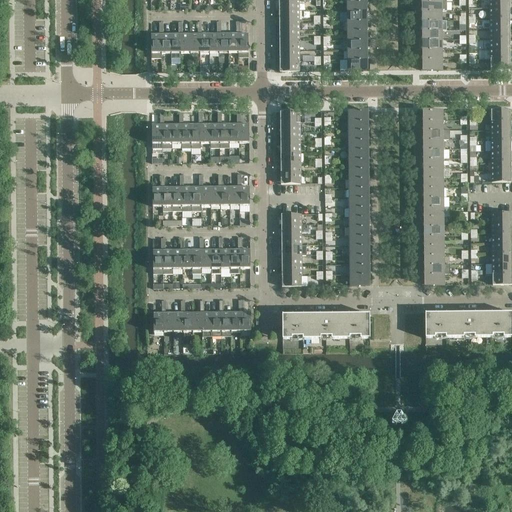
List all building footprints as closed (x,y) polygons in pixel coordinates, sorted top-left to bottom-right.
[(299,11),(299,0),(279,0),(279,11),(299,11)] [(510,9),(509,0),(489,0),(490,9),(510,9)] [(441,12),(441,2),(422,3),(422,12),(441,12)] [(367,12),(366,3),(347,3),(347,13),(367,12)] [(510,19),(510,9),(490,9),(490,19),(510,19)] [(299,21),(299,11),(279,11),(279,21),(299,21)] [(367,22),(367,12),(347,13),(347,22),(367,22)] [(442,22),(441,12),(422,12),(422,22),(442,22)] [(510,29),(510,19),(490,19),(490,29),(510,29)] [(299,31),(299,21),(279,21),(279,31),(299,31)] [(367,32),(367,22),(347,22),(347,32),(367,32)] [(442,31),(442,22),(422,22),(422,31),(442,31)] [(510,40),(510,29),(490,29),(490,40),(510,40)] [(299,41),(299,31),(279,31),(279,42),(299,41)] [(442,41),(442,31),(422,31),(422,41),(442,41)] [(367,41),(367,32),(347,32),(348,41),(367,41)] [(238,34),(236,35),(229,35),(229,54),(238,54),(238,34)] [(248,34),(240,34),(238,34),(238,54),(248,53),(248,34)] [(161,35),(159,35),(151,35),(151,54),(161,54),(161,35)] [(171,35),(163,35),(161,35),(161,54),(171,54),(171,35)] [(181,35),(179,35),(171,35),(171,54),(181,54),(181,35)] [(190,35),(182,35),(181,35),(181,54),(190,54),(190,35)] [(200,35),(198,35),(190,35),(190,54),(200,54),(200,35)] [(209,35),(202,35),(200,35),(200,54),(209,54),(209,35)] [(219,35),(217,35),(209,35),(209,54),(219,54),(219,35)] [(229,35),(221,35),(219,35),(219,54),(229,54),(229,35)] [(510,50),(510,40),(490,40),(490,50),(510,50)] [(299,52),(299,41),(279,42),(280,52),(299,52)] [(367,51),(367,41),(348,41),(348,51),(367,51)] [(442,50),(442,41),(422,41),(423,50),(442,50)] [(442,60),(442,50),(423,50),(423,60),(442,60)] [(510,60),(510,50),(490,50),(490,60),(510,60)] [(367,60),(367,51),(348,51),(348,61),(367,60)] [(299,62),(299,52),(280,52),(280,62),(299,62)] [(367,72),(367,60),(348,61),(348,72),(367,72)] [(442,71),(442,60),(423,60),(423,71),(442,71)] [(510,71),(510,60),(490,60),(491,71),(510,71)] [(299,72),(299,62),(280,62),(280,73),(299,72)] [(442,121),(442,111),(423,111),(423,122),(442,121)] [(511,121),(511,111),(491,111),(491,122),(511,121)] [(300,123),(300,112),(280,113),(280,123),(300,123)] [(368,122),(368,112),(348,112),(348,122),(368,122)] [(443,131),(442,121),(423,122),(423,131),(443,131)] [(511,132),(511,121),(491,122),(491,132),(511,132)] [(368,132),(368,122),(348,122),(349,132),(368,132)] [(300,133),(300,123),(280,123),(280,134),(300,133)] [(172,125),(164,126),(162,126),(162,150),(172,150),(172,145),(172,125)] [(181,125),(179,125),(172,125),(172,145),(181,144),(181,125)] [(191,125),(183,125),(181,125),(181,144),(182,149),(191,149),(191,125)] [(201,125),(199,125),(191,125),(191,149),(201,149),(201,144),(201,125)] [(210,125),(202,125),(201,125),(201,144),(210,144),(210,125)] [(220,125),(218,125),(210,125),(210,144),(210,149),(220,149),(220,125)] [(229,125),(222,125),(220,125),(220,149),(230,149),(230,144),(229,125)] [(239,125),(237,125),(229,125),(230,144),(239,144),(239,125)] [(249,125),(241,125),(239,125),(239,144),(249,144),(249,125)] [(162,126),(160,126),(152,126),(152,150),(162,150),(162,126)] [(443,141),(443,131),(423,131),(423,141),(443,141)] [(368,141),(368,132),(349,132),(349,141),(368,141)] [(511,142),(511,132),(491,132),(491,142),(511,142)] [(300,144),(300,133),(280,134),(280,144),(300,144)] [(368,151),(368,141),(349,141),(349,151),(368,151)] [(443,150),(443,141),(423,141),(424,150),(443,150)] [(511,152),(511,142),(491,142),(491,152),(511,152)] [(300,154),(300,144),(280,144),(281,154),(300,154)] [(443,160),(443,150),(424,150),(424,160),(443,160)] [(368,160),(368,151),(349,151),(349,161),(368,160)] [(511,162),(511,152),(491,152),(491,162),(511,162)] [(300,164),(300,154),(281,154),(281,164),(300,164)] [(368,170),(368,160),(349,161),(349,170),(368,170)] [(443,169),(443,160),(424,160),(424,170),(443,169)] [(511,172),(511,162),(491,162),(492,173),(511,172)] [(300,174),(300,164),(281,164),(281,174),(300,174)] [(443,179),(443,169),(424,170),(424,179),(443,179)] [(368,180),(368,170),(349,170),(349,180),(368,180)] [(511,183),(511,172),(492,173),(492,183),(511,183)] [(301,185),(300,174),(281,174),(281,185),(301,185)] [(443,189),(443,179),(424,179),(424,189),(443,189)] [(368,189),(368,180),(349,180),(349,189),(368,189)] [(163,188),(161,188),(153,188),(153,207),(163,207),(163,188)] [(172,188),(165,188),(163,188),(163,207),(163,212),(172,212),(172,188)] [(182,188),(180,188),(172,188),(172,212),(182,212),(182,207),(182,188)] [(191,188),(184,188),(182,188),(182,207),(192,207),(191,188)] [(201,188),(199,188),(191,188),(192,207),(201,207),(201,188)] [(211,188),(203,188),(201,188),(201,207),(211,207),(211,188)] [(220,188),(218,188),(211,188),(211,207),(220,207),(220,188)] [(230,188),(222,188),(220,188),(220,207),(230,207),(230,188)] [(239,188),(237,188),(230,188),(230,207),(240,207),(239,188)] [(250,188),(241,188),(239,188),(240,207),(250,207),(250,188)] [(368,199),(368,189),(349,189),(349,199),(368,199)] [(443,198),(443,189),(424,189),(424,198),(443,198)] [(443,208),(443,198),(424,198),(424,208),(443,208)] [(369,208),(368,199),(349,199),(349,209),(369,208)] [(369,218),(369,208),(349,209),(349,218),(369,218)] [(443,217),(443,208),(424,208),(424,218),(443,217)] [(511,224),(511,213),(492,213),(492,224),(511,224)] [(301,226),(301,215),(281,215),(281,226),(301,226)] [(443,227),(443,217),(424,218),(424,227),(443,227)] [(369,228),(369,218),(349,218),(350,228),(369,228)] [(511,234),(511,224),(492,224),(492,234),(511,234)] [(301,236),(301,226),(281,226),(281,236),(301,236)] [(444,237),(443,227),(424,227),(424,237),(444,237)] [(369,237),(369,228),(350,228),(350,237),(369,237)] [(511,244),(511,234),(492,234),(492,244),(511,244)] [(301,246),(301,236),(281,236),(282,246),(301,246)] [(369,247),(369,237),(350,237),(350,247),(369,247)] [(444,246),(444,237),(424,237),(424,246),(444,246)] [(511,254),(511,244),(492,244),(492,255),(511,254)] [(301,256),(301,246),(282,246),(282,257),(301,256)] [(444,256),(444,246),(424,246),(425,256),(444,256)] [(369,256),(369,247),(350,247),(350,257),(369,256)] [(240,250),(238,250),(230,251),(231,270),(231,275),(240,274),(240,269),(240,250)] [(250,250),(242,250),(240,250),(240,269),(250,269),(250,250)] [(163,251),(161,251),(153,251),(153,275),(163,275),(163,251)] [(173,251),(165,251),(163,251),(163,275),(173,275),(173,270),(173,251)] [(182,251),(180,251),(173,251),(173,270),(183,270),(182,251)] [(192,251),(184,251),(182,251),(183,270),(192,270),(192,251)] [(202,251),(200,251),(192,251),(192,270),(202,270),(202,251)] [(211,251),(204,251),(202,251),(202,270),(211,270),(211,251)] [(221,251),(219,251),(211,251),(211,270),(221,270),(221,251)] [(230,251),(223,251),(221,251),(221,270),(231,270),(230,251)] [(511,265),(511,254),(492,255),(492,265),(511,265)] [(301,267),(301,256),(282,257),(282,267),(301,267)] [(369,266),(369,256),(350,257),(350,266),(369,266)] [(444,265),(444,256),(425,256),(425,266),(444,265)] [(444,275),(444,265),(425,266),(425,275),(444,275)] [(511,274),(511,267),(511,265),(492,265),(492,275),(511,274)] [(369,276),(369,266),(350,266),(350,276),(369,276)] [(301,277),(301,267),(282,267),(282,277),(301,277)] [(511,285),(511,274),(492,275),(493,286),(511,285)] [(444,286),(444,275),(425,275),(425,286),(444,286)] [(369,287),(369,276),(350,276),(350,287),(369,287)] [(302,288),(301,277),(282,277),(282,288),(302,288)] [(212,313),(204,313),(202,314),(202,333),(212,332),(212,313)] [(221,313),(219,313),(212,313),(212,332),(222,332),(221,313)] [(231,313),(223,313),(221,313),(222,332),(231,332),(231,313)] [(241,313),(239,313),(231,313),(231,332),(241,332),(241,313)] [(251,313),(243,313),(241,313),(241,332),(251,332),(251,313)] [(511,338),(511,313),(425,314),(425,339),(511,338)] [(164,314),(162,314),(154,314),(154,333),(164,333),(164,314)] [(173,314),(166,314),(164,314),(164,333),(174,333),(173,314)] [(183,314),(181,314),(173,314),(174,333),(183,333),(183,314)] [(193,314),(185,314),(183,314),(183,333),(193,333),(193,314)] [(202,314),(200,314),(193,314),(193,333),(202,333),(202,314)] [(370,339),(370,315),(282,316),(282,340),(370,339)]
